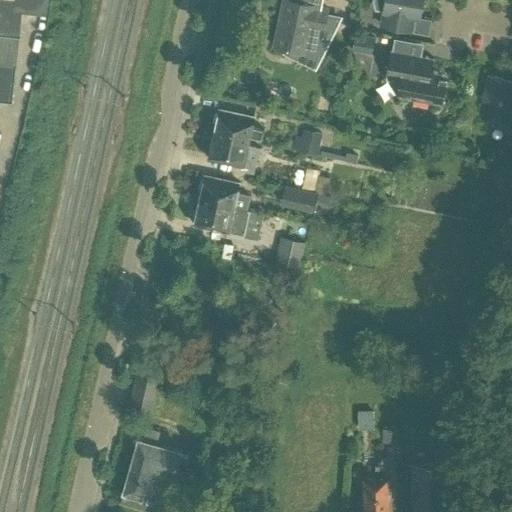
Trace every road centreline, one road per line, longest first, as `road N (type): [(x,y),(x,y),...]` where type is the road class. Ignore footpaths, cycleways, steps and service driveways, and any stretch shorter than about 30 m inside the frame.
road 1 (residential): [(82,511),(193,0)]
road 2 (unknown): [(0,239),(40,57)]
